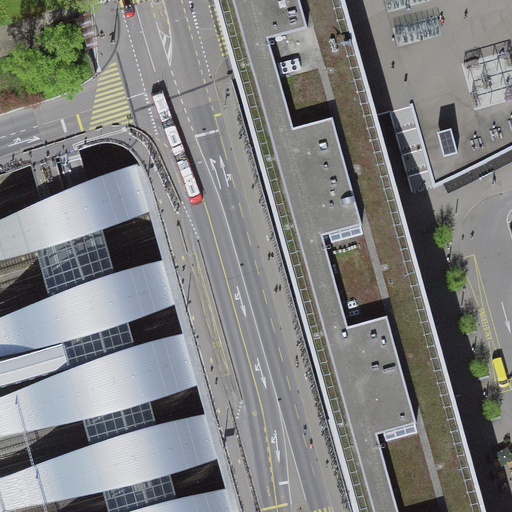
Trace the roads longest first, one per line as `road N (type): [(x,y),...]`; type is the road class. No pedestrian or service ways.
road 1 (secondary): [(298,511),(179,79)]
road 2 (secondary): [(6,71),(230,61)]
road 3 (secondary): [(195,0),(6,71)]
road 4 (secondary): [(179,79),(0,139)]
road 5 (secondary): [(230,61),(364,0)]
road 6 (secondary): [(170,50),(296,0)]
